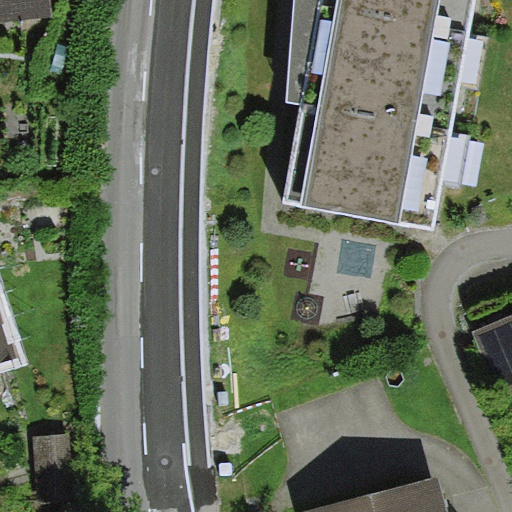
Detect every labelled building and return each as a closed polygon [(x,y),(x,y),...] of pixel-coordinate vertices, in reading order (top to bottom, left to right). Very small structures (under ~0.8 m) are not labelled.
[(0,0),(0,12),(28,9),(26,0),(0,0)] [(293,0),(286,101),(305,104),(291,201),(429,228),(474,0),(293,0)] [(0,374),(21,369),(0,298),(0,374)] [(511,315),(472,332),(499,397),(511,391),(511,315)] [(69,435),(36,437),(39,495),(72,493),(69,435)] [(310,511),(443,511),(434,480),(310,511)]
